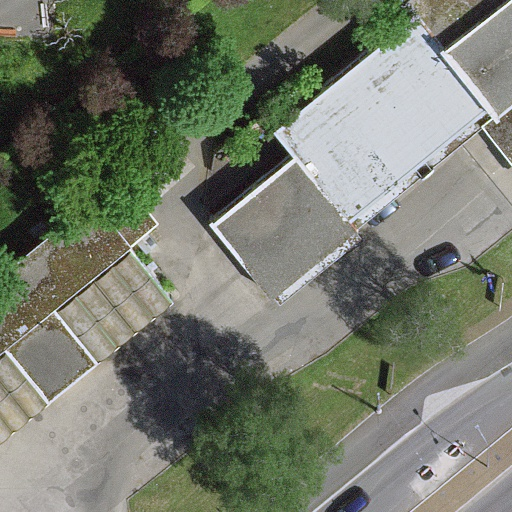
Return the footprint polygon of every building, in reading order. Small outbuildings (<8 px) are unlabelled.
[(511,0),(409,0),(416,9),(491,100),(497,107),(511,95),(511,0)] [(416,9),(275,124),(293,146),(350,215),(476,112),(491,100),(416,9)] [(511,95),(497,107),(491,100),(476,112),(511,156),(511,95)] [(350,215),(293,146),(209,215),(269,288),(353,219),(350,215)] [(92,193),(131,240),(158,217),(119,171),(92,193)] [(98,355),(174,294),(131,240),(92,193),(0,267),(0,433),(48,395),(98,355)]
